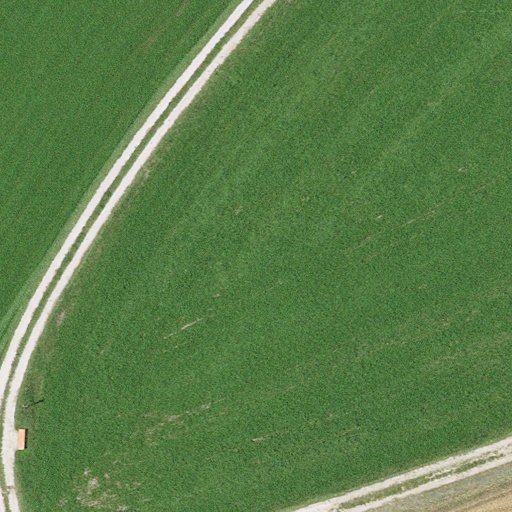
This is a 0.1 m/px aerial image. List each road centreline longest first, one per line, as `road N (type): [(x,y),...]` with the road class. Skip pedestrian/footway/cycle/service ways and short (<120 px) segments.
road 1 (track): [(0,425),(27,306),(141,139),(256,0)]
road 2 (track): [(511,446),(314,511)]
